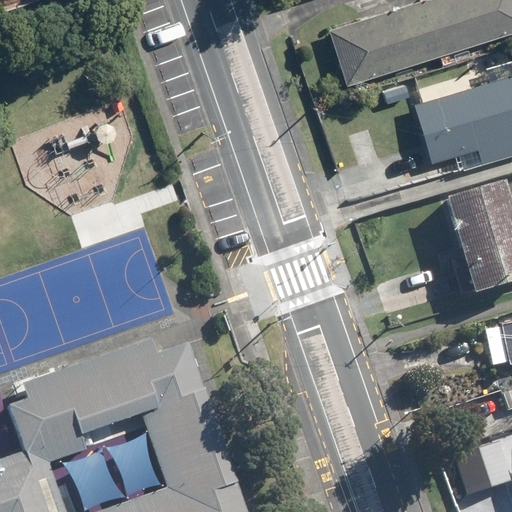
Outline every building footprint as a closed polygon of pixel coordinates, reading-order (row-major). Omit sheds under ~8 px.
[(511,0),(411,0),(326,27),(344,84),(511,30),(511,0)] [(447,52),(438,54),(441,63),(450,61),(447,52)] [(511,71),(411,102),(428,162),(475,148),(479,162),(511,152),(511,71)] [(404,103),(369,114),(374,131),(409,120),(404,103)] [(511,216),(501,181),(442,199),(471,296),(511,283),(511,216)] [(0,384),(0,420),(6,436),(0,438),(0,511),(235,511),(169,326),(138,337),(133,321),(4,367),(8,381),(0,384)] [(511,323),(498,326),(507,368),(511,366),(511,323)]
